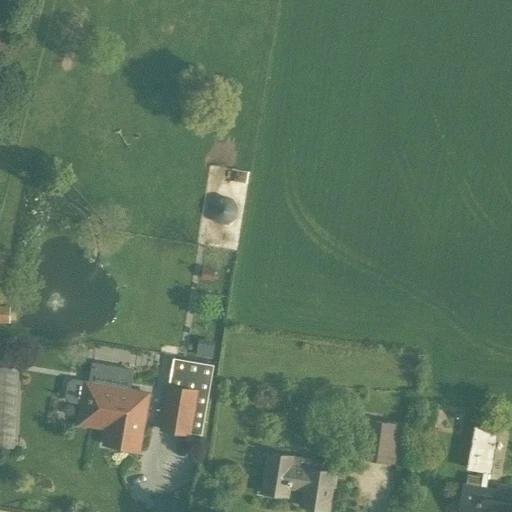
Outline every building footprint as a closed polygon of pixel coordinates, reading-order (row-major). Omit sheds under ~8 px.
[(10,305),(0,304),(0,323),(9,324),(10,305)] [(200,337),(196,354),(211,358),(215,340),(200,337)] [(169,384),(167,384),(159,430),(191,435),(191,433),(202,434),(214,364),(173,358),(169,384)] [(65,396),(69,402),(84,404),(82,419),(108,423),(105,444),(138,450),(148,394),(88,384),(89,381),(73,378),(68,382),(65,396)] [(359,458),(395,463),(395,461),(402,462),(407,424),(363,419),(359,458)] [(460,511),(511,511),(511,487),(498,486),(497,492),(485,490),(488,473),(490,473),(498,430),(474,426),(467,469),(483,472),(480,489),(465,486),(460,511)] [(306,489),(304,505),(328,509),(331,486),(333,486),(335,473),(332,472),(333,463),(269,453),(264,491),(288,495),(289,487),(306,489)]
